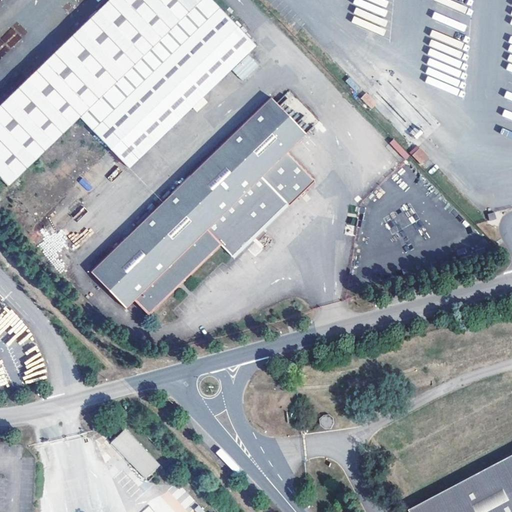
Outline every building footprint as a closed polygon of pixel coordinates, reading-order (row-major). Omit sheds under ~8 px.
[(0,178),(8,186),(82,115),(133,166),(255,45),(212,0),(106,0),(0,103),(0,178)] [(249,55),(233,71),(243,82),(259,66),(249,55)] [(135,299),(149,314),(219,244),(233,258),(288,204),(289,206),(315,180),(286,152),(305,133),(271,97),(90,271),(126,307),(135,299)] [(418,146),(410,152),(420,164),(428,158),(418,146)] [(104,429),(102,423),(91,425),(93,431),(104,429)] [(144,479),(160,465),(124,429),(110,443),(144,479)] [(511,511),(511,457),(411,510),(411,511),(511,511)]
